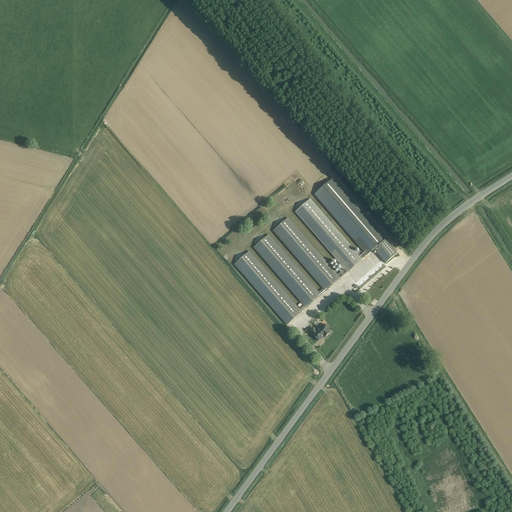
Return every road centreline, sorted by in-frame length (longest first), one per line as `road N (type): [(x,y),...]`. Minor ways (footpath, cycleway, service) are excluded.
road 1 (tertiary): [(226,511),(422,246),(511,176)]
road 2 (track): [(471,202),(296,0)]
road 3 (track): [(391,287),(511,471)]
